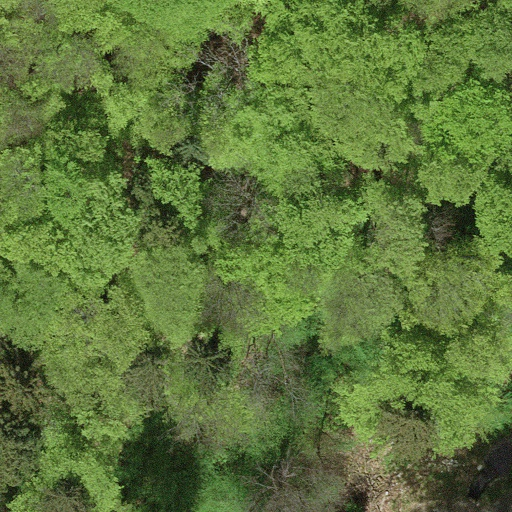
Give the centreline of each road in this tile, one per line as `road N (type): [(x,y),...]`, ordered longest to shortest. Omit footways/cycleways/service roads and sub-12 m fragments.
road 1 (track): [(451,0),(130,213),(0,285)]
road 2 (track): [(232,0),(0,90)]
